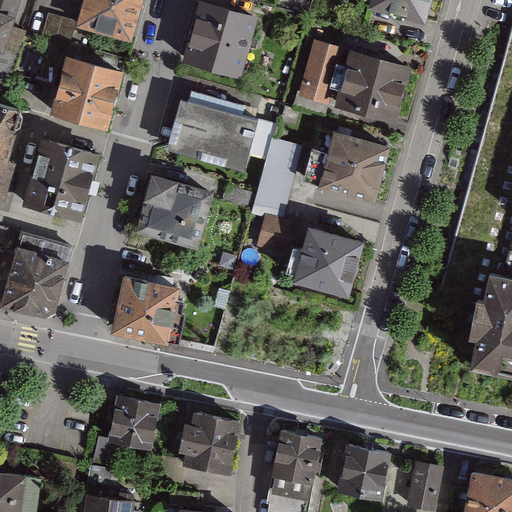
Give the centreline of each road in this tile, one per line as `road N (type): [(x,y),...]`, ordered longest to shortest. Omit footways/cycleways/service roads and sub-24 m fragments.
road 1 (residential): [(346,408),(466,0)]
road 2 (residential): [(173,0),(75,352)]
road 3 (tertiary): [(265,390),(75,352)]
road 4 (tertiary): [(511,441),(346,408)]
road 5 (unclassified): [(265,390),(249,511)]
